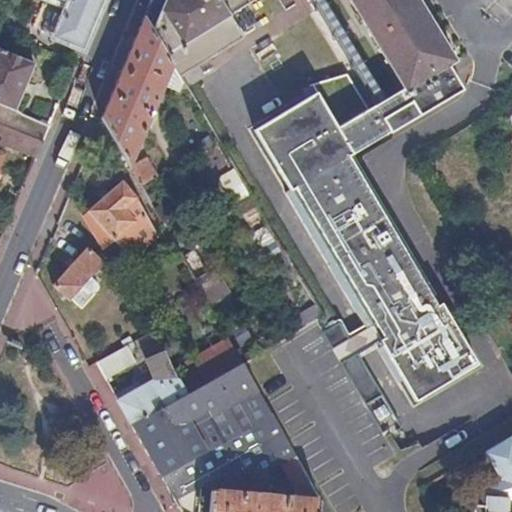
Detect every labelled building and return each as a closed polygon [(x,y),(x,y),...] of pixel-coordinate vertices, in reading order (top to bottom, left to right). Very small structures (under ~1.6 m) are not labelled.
[(58,36),(83,46),(92,24),(102,0),(61,0),(67,3),(71,4),(59,32),(58,36)] [(348,0),(405,90),(450,67),(457,62),(418,0),(166,0),(153,33),(172,67),(180,79),(243,39),(230,16),(256,0),(348,0)] [(55,30),(59,32),(71,4),(67,3),(62,14),(58,25),(55,30)] [(52,23),(58,25),(62,14),(57,11),(52,23)] [(153,33),(143,18),(124,65),(102,118),(124,155),(131,167),(172,67),(153,33)] [(0,124),(2,125),(43,142),(50,126),(16,113),(35,63),(0,49),(0,124)] [(450,67),(405,90),(337,130),(352,154),(389,133),(390,134),(463,91),(450,67)] [(352,154),(337,130),(316,94),(253,131),(289,192),(291,191),(372,329),(379,340),(378,340),(380,344),(414,402),(477,365),(351,155),(352,154)] [(124,155),(102,118),(91,143),(110,166),(124,155)] [(0,129),(0,143),(36,158),(43,142),(2,125),(0,129)] [(146,158),(131,167),(141,186),(157,177),(146,158)] [(121,182),(84,218),(103,251),(114,241),(130,259),(156,236),(137,201),(134,196),(121,182)] [(154,209),(164,227),(176,220),(165,202),(154,209)] [(88,248),(54,286),(80,311),(94,296),(91,293),(94,293),(96,292),(97,290),(98,286),(96,284),(91,278),(104,264),(88,248)] [(511,271),(508,265),(486,279),(511,323),(511,271)] [(299,328),(319,317),(311,304),(291,315),(299,328)] [(340,325),(329,331),(323,335),(338,361),(344,357),(355,350),(350,342),(340,325)] [(379,340),(372,329),(362,335),(350,342),(355,350),(358,355),(358,356),(371,349),(380,344),(378,340),(379,340)] [(204,385),(242,363),(227,338),(190,359),(204,385)] [(97,364),(105,379),(134,363),(128,351),(133,348),(131,345),(97,364)] [(121,407),(132,426),(185,396),(176,378),(164,350),(146,359),(152,375),(138,383),(143,395),(121,407)] [(338,361),(341,365),(346,362),(358,355),(355,350),(344,357),(338,361)] [(385,441),(391,438),(402,431),(358,356),(358,355),(346,362),(341,365),(385,441)] [(92,359),(86,363),(89,368),(95,365),(92,359)] [(185,396),(204,385),(190,359),(184,362),(189,371),(176,378),(185,396)] [(282,463),(294,455),(243,365),(242,363),(204,385),(185,396),(132,426),(156,469),(161,478),(204,454),(209,463),(241,445),(236,436),(234,437),(230,431),(215,439),(211,431),(197,438),(187,421),(234,395),(251,427),(249,429),(271,469),(282,463)] [(115,396),(121,407),(143,395),(138,383),(115,396)] [(180,511),(199,511),(202,484),(271,469),(249,429),(251,427),(234,395),(187,421),(197,438),(211,431),(215,439),(230,431),(234,437),(236,436),(241,445),(209,463),(204,454),(161,478),(180,511)] [(511,437),(484,453),(511,500),(511,437)] [(507,511),(511,509),(511,500),(484,453),(480,456),(501,491),(480,503),(479,511),(507,511)] [(297,500),(295,511),(326,511),(294,455),(282,463),(297,490),(297,500)] [(295,511),(297,500),(211,491),(209,511),(295,511)]
